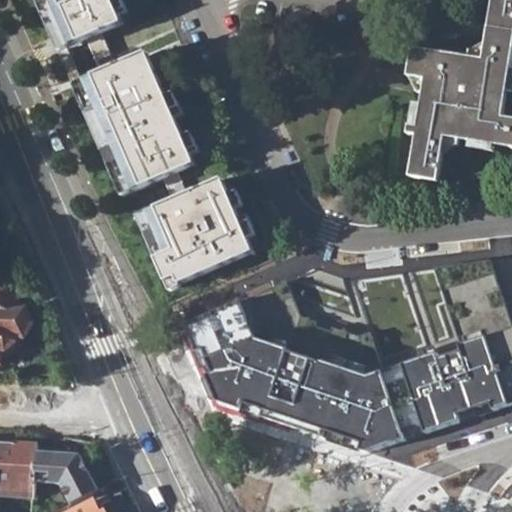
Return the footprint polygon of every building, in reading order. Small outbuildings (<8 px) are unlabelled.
[(112,0),(41,0),(64,51),(124,24),(112,0)] [(409,175),(437,179),(443,136),(511,146),(511,117),(502,117),(511,51),(511,0),(490,0),(482,56),(412,47),(408,73),(425,76),(418,125),(410,123),(408,133),(416,135),(409,175)] [(149,57),(77,90),(127,201),(200,169),(149,57)] [(217,177),(137,213),(172,291),(253,255),(217,177)] [(511,405),(511,256),(352,280),(317,269),(187,325),(220,402),(370,453),(511,405)] [(48,285),(39,265),(32,268),(41,288),(48,285)] [(0,363),(3,364),(5,357),(12,356),(24,347),(25,339),(28,337),(36,326),(29,310),(22,309),(23,294),(0,292),(0,363)] [(208,437),(201,441),(208,454),(215,450),(208,437)] [(0,495),(35,499),(36,484),(38,454),(38,447),(0,443),(0,495)] [(62,486),(72,504),(99,490),(81,456),(38,454),(36,484),(62,486)] [(101,511),(95,501),(74,511),(101,511)]
